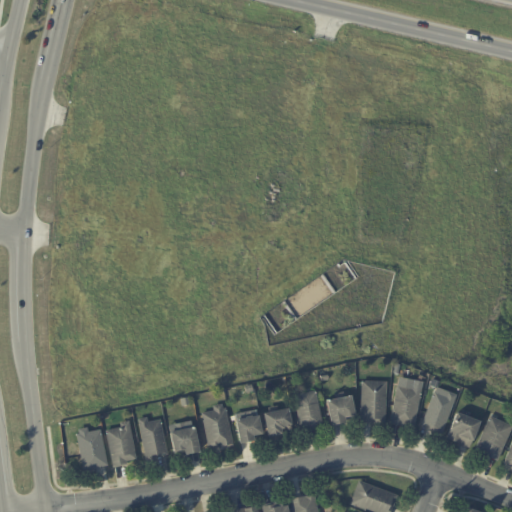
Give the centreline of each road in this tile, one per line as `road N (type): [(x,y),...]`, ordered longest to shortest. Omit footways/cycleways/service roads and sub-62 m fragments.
road 1 (residential): [(24,511),(361,460),(417,469),(511,507)]
road 2 (secondary): [(43,511),(23,335),(24,232),(46,80)]
road 3 (primary): [(289,0),(511,52)]
